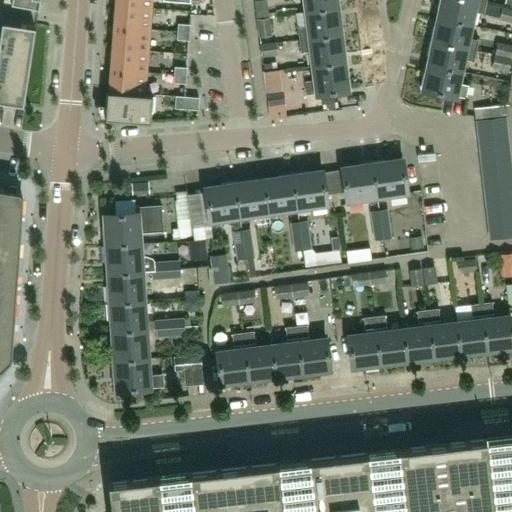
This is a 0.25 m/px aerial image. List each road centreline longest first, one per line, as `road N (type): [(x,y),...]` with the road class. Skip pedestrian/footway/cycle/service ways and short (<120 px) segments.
road 1 (unclassified): [(88,443),(511,389)]
road 2 (residential): [(65,149),(391,130)]
road 3 (residential): [(47,401),(65,149)]
road 4 (residential): [(467,251),(453,135),(419,126),(391,130)]
road 5 (residential): [(65,149),(78,0)]
